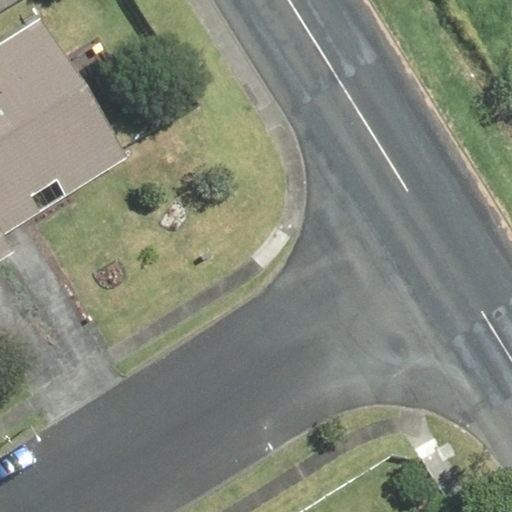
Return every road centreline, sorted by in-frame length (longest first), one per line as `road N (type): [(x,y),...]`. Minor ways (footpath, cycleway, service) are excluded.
road 1 (residential): [(57,511),(447,261)]
road 2 (tertiary): [(286,0),(447,261)]
road 3 (tertiary): [(447,261),(511,364)]
